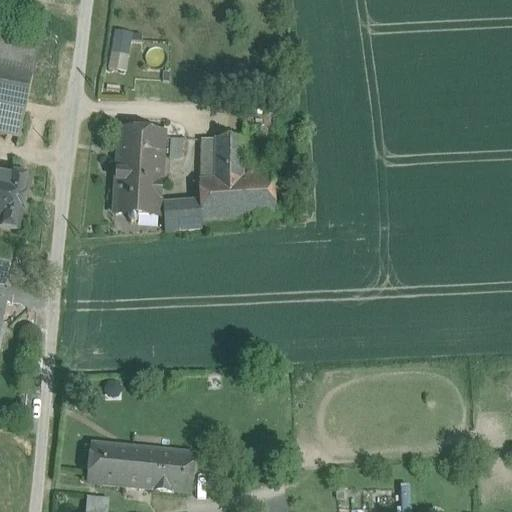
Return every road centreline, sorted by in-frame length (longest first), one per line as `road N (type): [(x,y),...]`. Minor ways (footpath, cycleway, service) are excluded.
road 1 (track): [(36,511),(86,0)]
road 2 (track): [(74,104),(204,128)]
